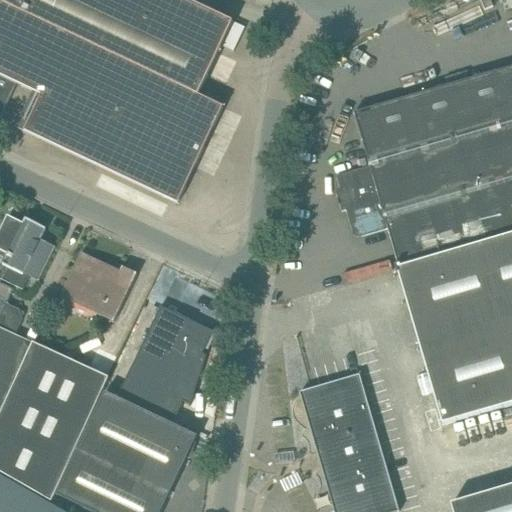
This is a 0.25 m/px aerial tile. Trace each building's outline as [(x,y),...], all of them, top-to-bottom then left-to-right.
[(185,0),(0,0),(0,119),(0,120),(17,84),(33,91),(30,98),(43,104),(34,122),(21,116),(16,128),(178,204),(223,108),(198,96),(233,23),(185,0)] [(437,53),(486,30),(475,8),(427,31),(437,53)] [(341,191),(336,192),(342,212),(347,211),(355,239),(388,229),(399,267),(511,235),(511,67),(354,114),(370,167),(337,177),(341,191)] [(17,238),(7,232),(0,245),(0,253),(8,258),(0,273),(0,279),(23,291),(31,274),(40,278),(55,247),(41,240),(46,229),(26,220),(17,238)] [(511,235),(399,267),(445,424),(511,404),(511,235)] [(81,253),(72,271),(60,297),(114,323),(137,275),(123,268),(121,272),(81,253)] [(350,283),(396,272),(394,262),(347,273),(350,283)] [(18,310),(7,304),(13,291),(0,284),(0,413),(32,344),(14,336),(22,319),(18,310)] [(162,307),(118,398),(172,424),(183,402),(191,406),(207,357),(202,355),(212,333),(162,307)] [(0,473),(52,503),(109,378),(32,344),(0,413),(0,473)] [(398,511),(359,376),(311,391),(301,394),(335,511),(398,511)] [(106,393),(56,495),(91,511),(161,511),(198,437),(106,393)] [(60,511),(0,477),(0,511),(60,511)] [(511,511),(511,487),(451,505),(453,511),(511,511)]
